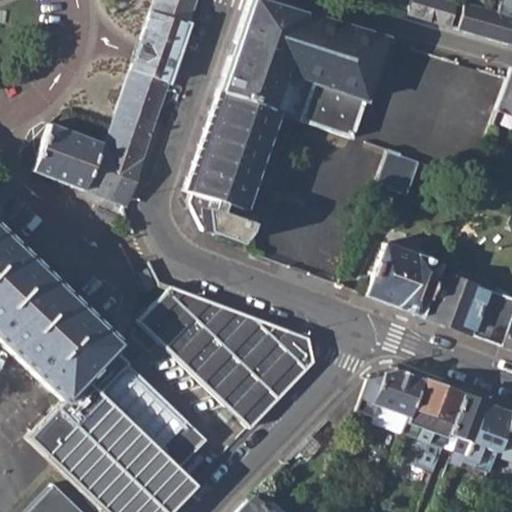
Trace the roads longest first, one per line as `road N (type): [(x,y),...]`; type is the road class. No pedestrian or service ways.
road 1 (residential): [(217,0),(159,178),(159,224),(184,254),(353,323)]
road 2 (residential): [(353,323),(347,358),(198,511)]
road 3 (residential): [(316,0),(511,58)]
road 4 (residential): [(511,381),(353,323)]
